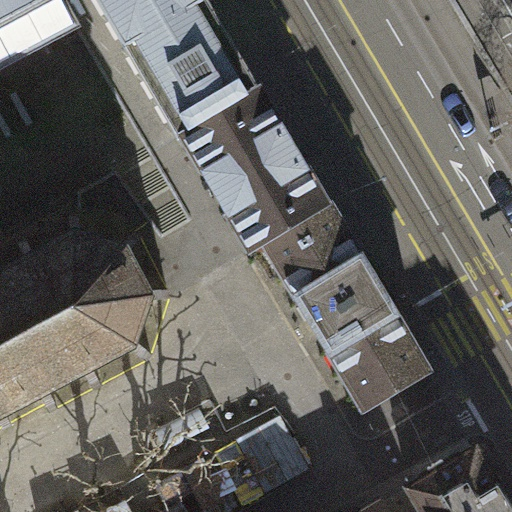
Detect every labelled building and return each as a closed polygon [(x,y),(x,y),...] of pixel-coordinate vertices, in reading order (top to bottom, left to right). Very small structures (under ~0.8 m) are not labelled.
[(0,0),(0,69),(79,27),(64,0),(97,0),(179,139),(183,137),(182,134),(260,88),(207,0),(0,0)] [(260,88),(182,134),(183,137),(252,253),(264,246),(265,245),(264,243),(328,205),(260,88)] [(427,372),(328,205),(264,243),(265,245),(264,246),(363,409),(427,372)] [(0,419),(4,428),(12,424),(4,410),(40,392),(51,413),(59,408),(47,387),(83,368),(95,390),(102,386),(91,365),(127,345),(147,361),(153,355),(133,338),(145,301),(169,298),(168,290),(145,292),(126,257),(142,238),(135,232),(119,250),(81,237),(79,211),(70,211),(71,237),(36,256),(25,235),(16,240),(26,259),(0,272),(0,419)] [(511,511),(511,510),(475,448),(409,488),(423,511),(511,511)] [(389,511),(383,501),(363,511),(389,511)]
